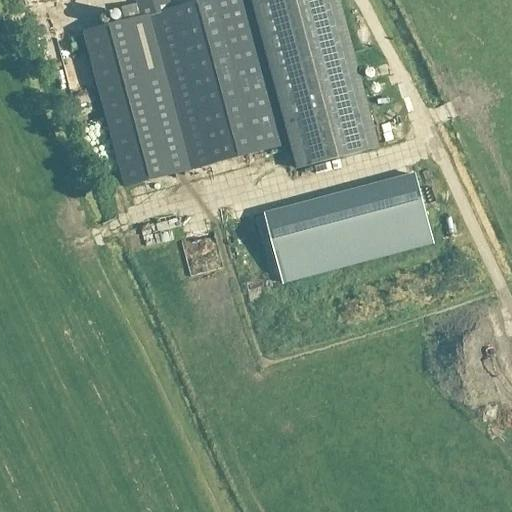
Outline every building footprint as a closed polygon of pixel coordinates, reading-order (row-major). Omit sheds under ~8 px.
[(167,0),(144,0),(136,2),(137,6),(120,10),(124,24),(83,35),(124,189),(285,146),(246,0),(212,0),(170,11),(167,0)] [(250,0),(296,170),(378,148),(338,0),(250,0)] [(373,94),(383,135),(411,129),(401,87),(373,94)] [(264,215),(282,285),(432,245),(414,175),(264,215)] [(177,240),(175,228),(152,231),(154,243),(177,240)] [(191,237),(192,257),(213,256),(212,236),(191,237)] [(380,285),(393,316),(489,274),(485,265),(477,269),(470,253),(447,263),(444,257),(418,268),(424,280),(399,291),(393,279),(380,285)]
